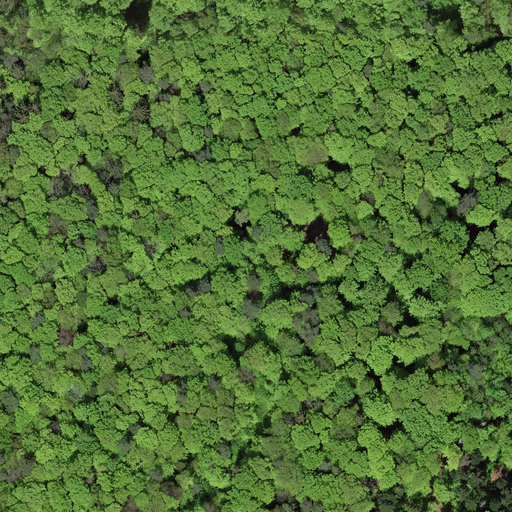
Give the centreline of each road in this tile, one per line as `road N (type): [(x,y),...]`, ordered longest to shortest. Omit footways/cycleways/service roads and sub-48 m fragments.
road 1 (track): [(0,434),(149,276),(212,237),(262,228),(326,244),(378,389),(393,414),(441,454)]
road 2 (track): [(297,0),(343,36),(326,244),(254,333),(234,395),(226,484),(215,511)]
